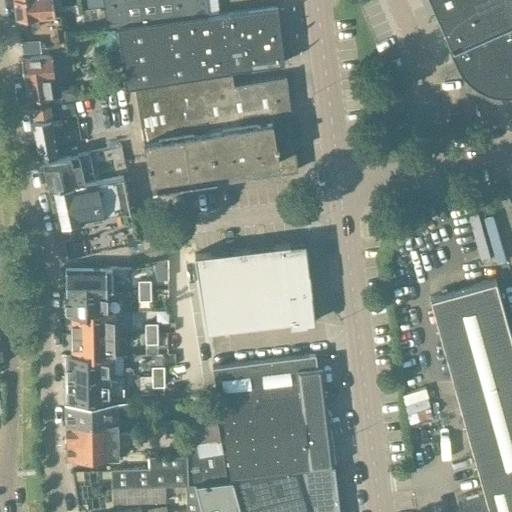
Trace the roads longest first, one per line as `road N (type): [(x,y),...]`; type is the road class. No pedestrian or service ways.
road 1 (residential): [(63,511),(36,236),(0,31)]
road 2 (unclassified): [(379,511),(339,188)]
road 3 (residential): [(0,258),(11,352),(8,480)]
road 4 (unclassified): [(339,188),(316,0)]
road 5 (unclassified): [(339,188),(511,141)]
